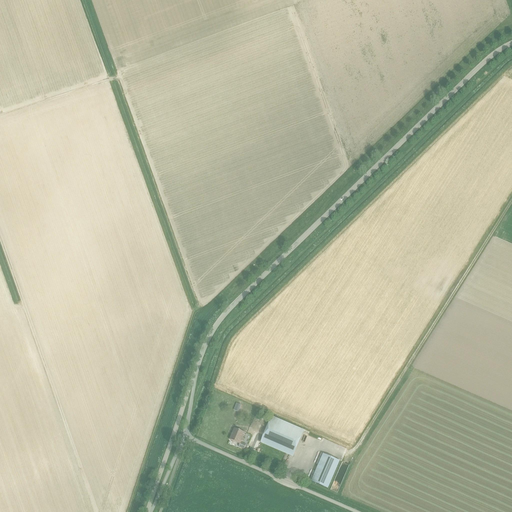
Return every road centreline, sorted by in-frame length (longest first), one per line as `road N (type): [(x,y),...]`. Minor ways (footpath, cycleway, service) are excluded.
road 1 (unclassified): [(194,373),(216,321),(511,41)]
road 2 (unclassified): [(363,511),(185,435)]
road 3 (unclassified): [(149,506),(194,373)]
